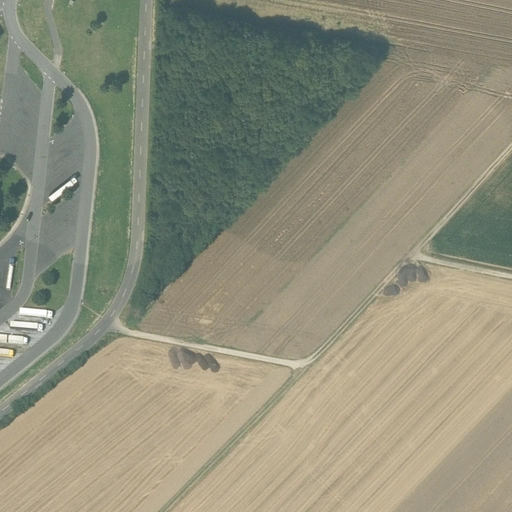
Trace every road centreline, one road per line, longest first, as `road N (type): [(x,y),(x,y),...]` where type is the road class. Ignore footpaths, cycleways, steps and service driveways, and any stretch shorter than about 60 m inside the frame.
road 1 (unclassified): [(147,0),(138,244),(128,290),(77,349),(0,412)]
road 2 (track): [(302,368),(126,332),(107,320)]
road 3 (track): [(162,511),(302,368)]
road 4 (track): [(413,252),(302,368)]
road 5 (track): [(511,146),(413,252)]
